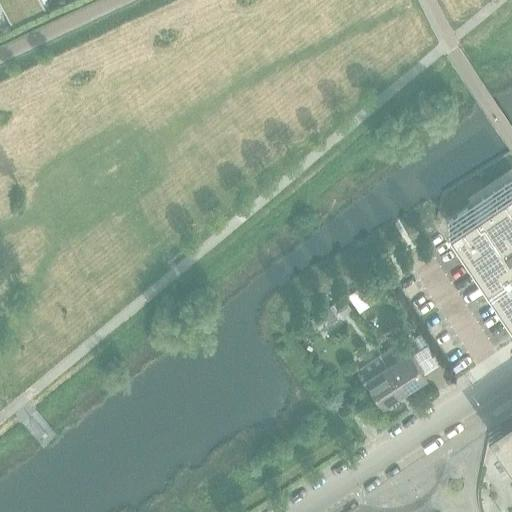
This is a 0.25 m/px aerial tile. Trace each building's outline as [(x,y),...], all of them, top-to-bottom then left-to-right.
[(0,0),(0,2),(12,28),(29,20),(19,0),(0,0)] [(19,0),(29,20),(47,12),(40,0),(19,0)] [(472,205),(448,221),(511,317),(511,184),(475,209),(472,205)] [(365,282),(358,287),(348,293),(360,311),(369,304),(366,299),(373,294),(365,282)] [(338,317),(330,305),(322,310),(311,317),(317,326),(318,325),(328,319),(330,322),(338,317)] [(403,339),(382,353),(405,388),(426,374),(403,339)] [(360,367),(367,377),(383,403),(405,388),(382,353),(360,367)] [(511,409),(487,427),(511,463),(511,409)]
